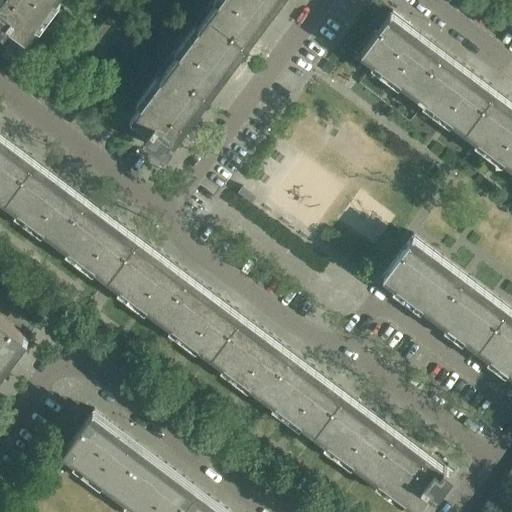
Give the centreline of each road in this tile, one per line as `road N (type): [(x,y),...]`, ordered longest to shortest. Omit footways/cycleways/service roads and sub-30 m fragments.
road 1 (residential): [(0,427),(53,356),(270,511)]
road 2 (residential): [(327,0),(165,206)]
road 3 (residential): [(339,345),(322,345),(173,231),(165,206)]
road 4 (residential): [(339,345),(376,298),(511,399)]
road 5 (residential): [(165,206),(0,87)]
road 6 (residential): [(497,461),(339,345)]
